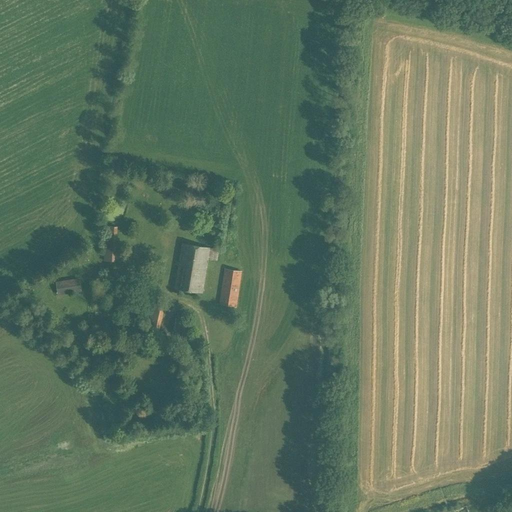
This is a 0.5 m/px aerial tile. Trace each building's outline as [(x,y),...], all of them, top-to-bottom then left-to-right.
[(114,261),(117,227),(106,226),(103,260),(114,261)] [(202,292),(209,248),(182,243),(175,288),(202,292)] [(236,306),(241,271),(225,269),(220,304),(236,306)] [(57,295),(81,291),(79,278),(55,282),(57,295)] [(141,311),(142,301),(118,296),(116,306),(141,311)] [(157,338),(164,306),(152,303),(144,336),(157,338)] [(189,333),(191,318),(177,316),(174,331),(189,333)]
